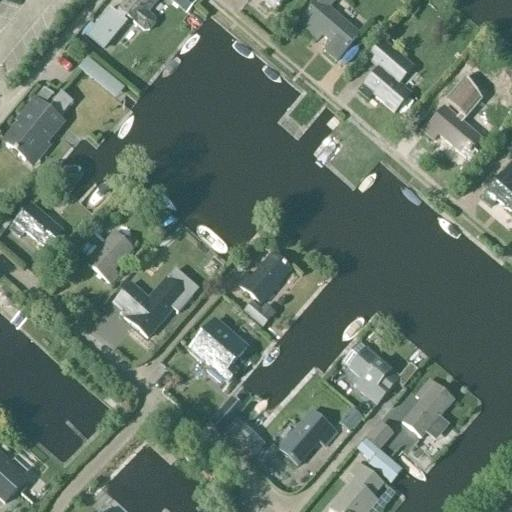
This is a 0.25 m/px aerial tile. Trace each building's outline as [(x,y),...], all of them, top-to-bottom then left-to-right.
[(149,34),(155,27),(154,21),(147,15),(159,0),(127,0),(118,11),(137,27),(136,29),(142,34),(149,34)] [(166,0),(186,16),(196,3),(192,0),(166,0)] [(258,0),(274,13),(284,0),(258,0)] [(339,0),(316,0),(320,3),(299,27),(317,42),(321,37),(330,45),(323,53),(336,64),(359,37),(330,11),(339,0)] [(379,69),(358,93),(368,102),(373,97),(394,115),(410,96),(398,86),(413,69),(382,42),(367,59),(379,69)] [(91,63),(83,73),(119,104),(128,93),(91,63)] [(466,96),(456,88),(444,101),(454,110),(466,96)] [(73,105),(61,95),(55,102),(53,99),(53,98),(44,90),(16,124),(22,128),(6,148),(15,155),(25,163),(33,170),(51,147),(49,145),(67,123),(62,119),(73,105)] [(443,109),(423,134),(434,142),(438,137),(466,161),(482,142),(443,109)] [(511,133),(500,148),(511,158),(511,133)] [(511,167),(510,166),(481,199),(492,208),(496,203),(511,216),(511,167)] [(30,207),(9,230),(20,239),(24,234),(46,253),(62,234),(30,207)] [(86,266),(110,287),(119,277),(114,273),(132,251),(114,235),(86,266)] [(245,276),(236,287),(261,307),(290,272),(271,256),(250,281),(245,276)] [(148,302),(130,286),(113,305),(122,314),(120,316),(147,341),(169,316),(173,320),(199,289),(177,269),(148,302)] [(261,314),(251,306),(243,315),(263,331),(275,317),(265,309),(261,314)] [(112,310),(96,310),(96,333),(111,333),(112,310)] [(189,353),(227,385),(236,375),(230,370),(246,351),(214,324),(189,353)] [(378,405),(399,381),(364,351),(348,370),(372,391),(368,397),(378,405)] [(402,425),(420,441),(448,409),(453,403),(429,382),(424,389),(415,399),(420,404),(402,425)] [(236,419),(221,406),(206,425),(220,437),(236,419)] [(357,429),(373,416),(366,408),(351,421),(357,429)] [(323,448),(335,434),(311,414),(278,452),(297,469),(318,444),(323,448)] [(255,435),(238,421),(227,434),(244,449),(255,435)] [(401,443),(378,424),(367,438),(390,457),(401,443)] [(399,471),(384,459),(368,445),(359,455),(370,464),(369,466),(389,483),(399,471)] [(0,457),(0,502),(4,506),(26,481),(0,457)] [(369,511),(377,504),(372,499),(382,487),(358,466),(349,476),(355,481),(336,502),(328,511),(369,511)]
